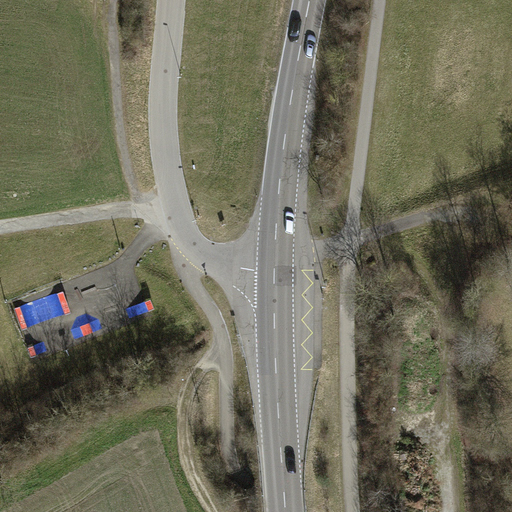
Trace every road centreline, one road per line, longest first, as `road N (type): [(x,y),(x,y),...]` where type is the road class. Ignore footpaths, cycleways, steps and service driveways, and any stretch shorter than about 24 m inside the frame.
road 1 (residential): [(173,0),(164,106),(178,210),(198,250),(275,270)]
road 2 (track): [(455,511),(454,337),(441,291),(363,237)]
road 3 (track): [(212,511),(181,450),(193,381),(225,349),(217,315),(186,271),(198,250)]
road 4 (secondary): [(312,0),(282,162),(275,270)]
road 5 (secondary): [(275,270),(287,511)]
road 6 (track): [(0,225),(178,210)]
road 7 (track): [(425,217),(275,270)]
